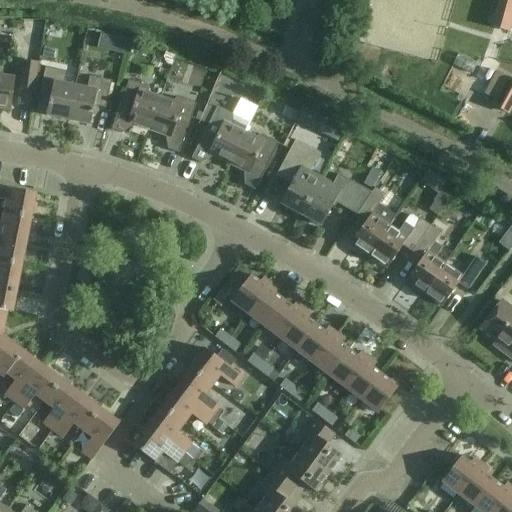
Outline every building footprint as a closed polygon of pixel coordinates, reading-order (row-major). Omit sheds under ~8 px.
[(511,0),(496,0),(490,27),(509,32),(511,21),(511,0)] [(120,39),(117,53),(123,54),(127,41),(120,39)] [(34,93),(37,64),(23,62),(19,92),(34,93)] [(68,120),(75,86),(64,84),(66,72),(45,67),(39,94),(50,97),(46,116),(68,120)] [(13,78),(0,75),(0,107),(9,109),(13,78)] [(75,86),(68,120),(90,125),(94,106),(105,108),(111,81),(89,76),(87,89),(75,86)] [(508,113),(511,106),(511,80),(507,78),(493,104),(508,113)] [(149,130),(160,97),(149,93),(147,87),(129,80),(111,130),(122,134),(126,130),(129,123),(149,130)] [(160,97),(149,130),(169,137),(167,144),(168,150),(179,154),(196,104),(177,97),(172,102),(160,97)] [(300,113),(296,120),(311,127),(316,117),(318,113),(303,106),(300,113)] [(228,163),(244,132),(233,127),(232,116),(233,115),(217,107),(191,159),(201,163),(206,161),(209,154),(228,163)] [(291,108),(286,118),(295,123),(296,120),(300,113),(291,108)] [(244,132),(228,163),(247,173),(244,179),(245,185),(255,190),(278,143),(260,134),(255,138),(244,132)] [(301,215),(321,178),(310,172),(320,153),(295,140),(278,172),(293,180),(280,204),(301,215)] [(361,187),(345,179),(338,175),(333,184),(321,178),(301,215),(321,226),(334,202),(357,214),(374,187),(377,184),(366,178),(361,187)] [(3,212),(31,218),(36,194),(0,186),(0,199),(6,201),(3,212)] [(385,195),(375,188),(374,187),(357,214),(366,221),(351,244),(369,256),(389,226),(396,216),(379,204),(385,195)] [(442,190),(429,209),(437,215),(451,196),(442,190)] [(0,235),(26,241),(31,218),(3,212),(1,223),(0,223),(0,235)] [(420,219),(420,220),(412,214),(409,215),(397,232),(389,226),(369,256),(387,268),(402,245),(412,252),(430,226),(420,219)] [(442,247),(434,241),(440,233),(430,226),(412,252),(422,259),(406,282),(424,294),(444,264),(435,258),(442,247)] [(0,260),(22,265),(26,241),(0,235),(0,260)] [(467,290),(485,264),(476,257),(462,276),(444,264),(424,294),(442,307),(458,284),(467,290)] [(0,284),(17,288),(22,265),(0,260),(0,284)] [(238,266),(212,300),(220,306),(226,298),(231,302),(251,275),(238,266)] [(247,314),(271,284),(263,278),(260,282),(251,275),(231,302),(247,314)] [(12,312),(17,288),(0,284),(0,309),(7,311),(12,312)] [(263,327),(284,300),(275,294),(278,289),(271,284),(247,314),(263,327)] [(280,339),(303,308),(295,302),(292,307),(284,300),(263,327),(280,339)] [(511,359),(511,309),(502,301),(481,329),(505,347),(502,352),(511,359)] [(296,352),(316,325),(307,318),(311,314),(303,308),(280,339),(296,352)] [(7,311),(0,309),(0,329),(4,330),(7,311),(12,312),(7,311)] [(312,364),(336,333),(328,327),(325,331),(316,325),(296,352),(312,364)] [(224,345),(230,338),(220,330),(214,337),(224,345)] [(328,376),(349,350),(340,343),(343,339),(336,333),(312,364),(328,376)] [(235,353),(240,345),(230,338),(224,345),(235,353)] [(6,374),(23,351),(7,339),(0,348),(0,375),(3,378),(6,374)] [(242,376),(230,368),(229,367),(216,357),(205,349),(190,368),(213,385),(220,376),(234,387),(242,376)] [(236,360),(221,349),(216,357),(229,367),(230,368),(236,360)] [(345,389),(368,358),(360,352),(357,356),(349,350),(328,376),(345,389)] [(14,402),(42,365),(23,351),(6,374),(3,378),(6,374),(15,380),(4,395),(14,402)] [(257,370),(263,363),(252,355),(247,362),(257,370)] [(361,401),(381,374),(373,368),(376,364),(368,358),(345,389),(361,401)] [(268,378),(273,370),(263,363),(257,370),(268,378)] [(44,402),(61,380),(42,365),(14,402),(21,407),(24,410),(35,395),(44,402)] [(206,394),(213,385),(190,368),(176,388),(213,415),(221,405),(206,394)] [(381,374),(361,401),(377,414),(401,383),(393,377),(390,381),(381,374)] [(289,394),(295,387),(285,379),(279,387),(289,394)] [(53,431),(80,394),(61,380),(44,402),(53,409),(43,423),(53,431)] [(299,402),(305,395),(295,387),(289,394),(299,402)] [(205,425),(213,415),(176,388),(162,407),(184,424),(191,415),(205,425)] [(83,431),(100,408),(80,394),(53,431),(63,438),(74,424),(83,431)] [(14,402),(8,411),(15,416),(21,407),(14,402)] [(321,419),(327,411),(317,404),(311,411),(321,419)] [(162,407),(147,426),(184,453),(185,453),(192,444),(177,433),(184,424),(162,407)] [(100,408),(83,431),(92,438),(81,452),(92,460),(119,423),(100,408)] [(331,426),(337,419),(327,411),(321,419),(331,426)] [(299,452),(328,473),(342,455),(327,444),(334,435),(312,418),(300,434),(308,440),(299,452)] [(218,420),(212,427),(221,433),(226,426),(218,420)] [(257,439),(266,429),(257,420),(248,430),(257,439)] [(179,461),(184,453),(147,426),(132,445),(155,463),(162,453),(177,464),(179,461)] [(354,444),(360,437),(350,429),(344,436),(354,444)] [(28,468),(35,453),(21,447),(14,461),(28,468)] [(314,492),(328,473),(299,452),(290,463),(282,457),(270,473),(292,490),(300,481),(314,492)] [(162,453),(155,463),(169,474),(176,464),(162,453)] [(179,461),(177,464),(183,469),(186,466),(191,458),(184,453),(179,461)] [(458,495),(481,464),(474,458),(470,463),(461,456),(441,482),(458,495)] [(474,507),(494,481),(486,474),(489,470),(481,464),(458,495),(474,507)] [(188,488),(199,496),(213,476),(207,471),(198,484),(193,481),(188,488)] [(285,500),(292,490),(270,473),(258,490),(266,496),(257,507),(263,511),(298,511),(300,511),(285,500)] [(480,511),(495,511),(511,490),(511,487),(506,483),(503,487),(494,481),(474,507),(480,511)] [(67,489),(61,500),(68,504),(74,493),(67,489)] [(511,511),(511,490),(495,511),(511,511)] [(196,511),(217,511),(218,511),(202,500),(194,510),(196,511)]
